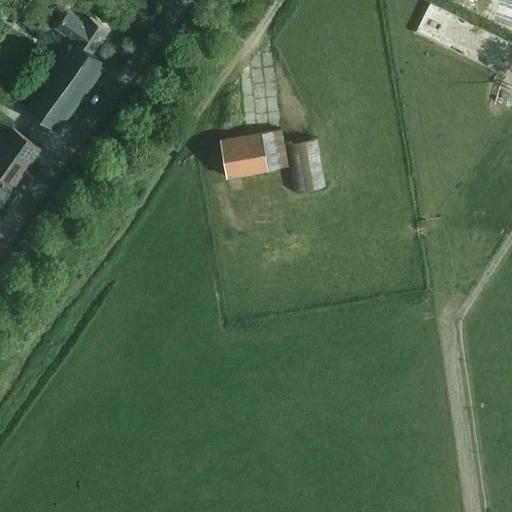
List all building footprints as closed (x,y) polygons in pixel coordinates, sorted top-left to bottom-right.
[(85,23),(77,18),(68,11),(56,29),(67,36),(19,103),(58,131),(107,63),(92,53),(109,30),(90,16),(85,23)] [(47,28),(28,15),(22,24),(41,37),(47,28)] [(0,146),(28,166),(41,148),(13,128),(6,139),(0,134),(0,146)] [(227,174),(287,164),(282,128),(221,138),(227,174)] [(286,139),(287,143),(294,188),(326,183),(318,133),(286,139)] [(0,173),(15,184),(28,166),(0,146),(0,173)] [(0,205),(12,188),(0,180),(0,205)] [(86,259),(70,281),(84,291),(99,268),(86,259)]
